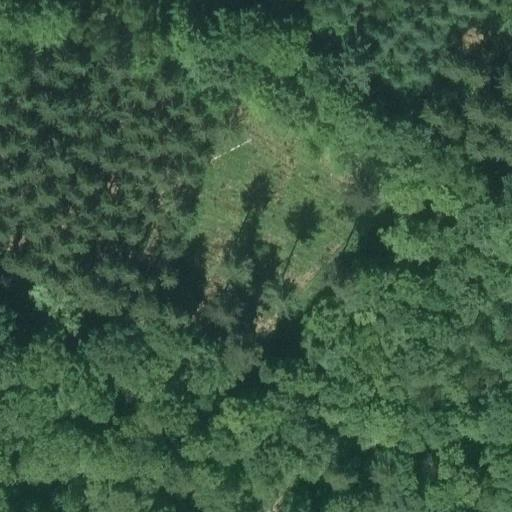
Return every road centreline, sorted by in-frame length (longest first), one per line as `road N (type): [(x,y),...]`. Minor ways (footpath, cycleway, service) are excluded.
road 1 (track): [(213,0),(511,163)]
road 2 (track): [(231,511),(169,476),(0,455)]
